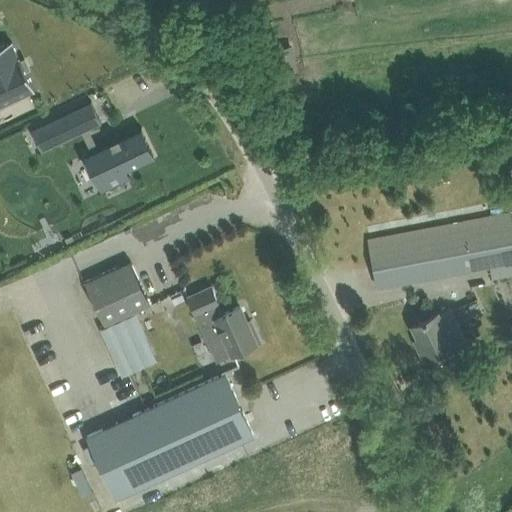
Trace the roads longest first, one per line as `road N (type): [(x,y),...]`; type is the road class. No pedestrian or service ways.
road 1 (unclassified): [(428,511),(281,204),(230,116),(188,65),(94,0)]
road 2 (track): [(255,156),(331,142),(511,130)]
